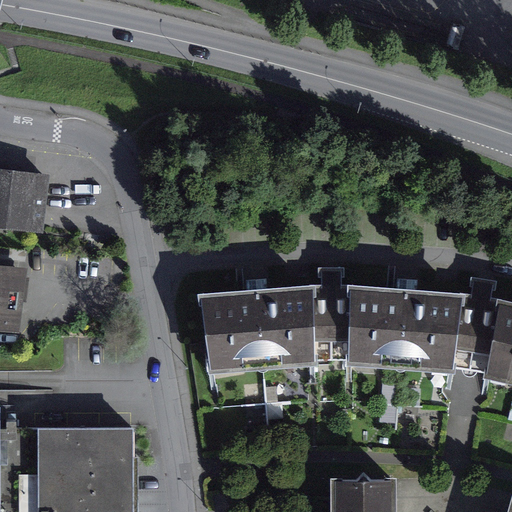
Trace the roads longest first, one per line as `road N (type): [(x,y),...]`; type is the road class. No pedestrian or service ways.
road 1 (secondary): [(511,133),(294,68),(0,4)]
road 2 (residential): [(144,269),(355,250),(511,265)]
road 3 (residential): [(144,269),(182,511)]
road 4 (residential): [(0,119),(87,134),(113,151),(144,269)]
